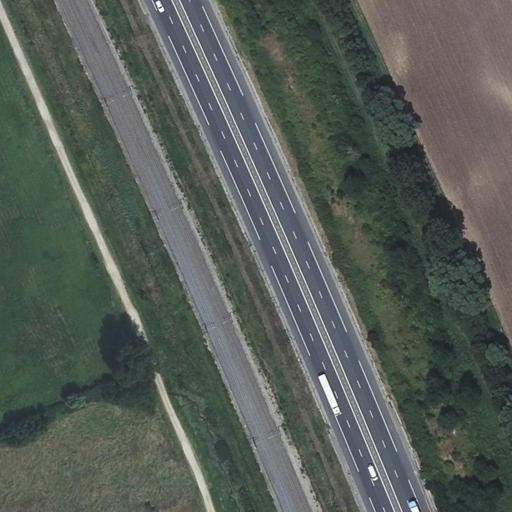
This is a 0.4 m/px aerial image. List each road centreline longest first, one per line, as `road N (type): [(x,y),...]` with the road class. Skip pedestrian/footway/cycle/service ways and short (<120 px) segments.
road 1 (motorway): [(160,0),(383,511)]
road 2 (motorway): [(411,511),(189,0)]
road 3 (track): [(0,11),(210,511)]
road 4 (track): [(348,0),(511,372)]
